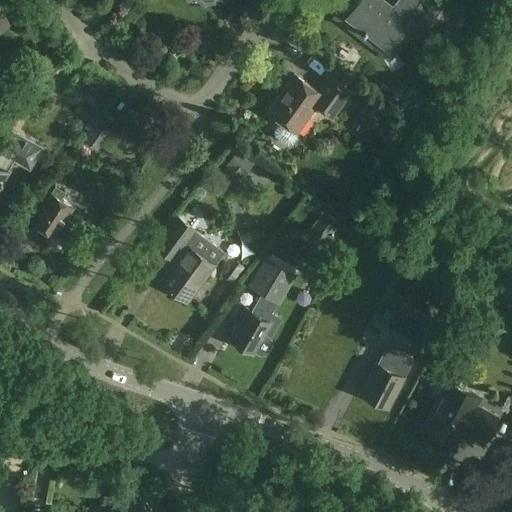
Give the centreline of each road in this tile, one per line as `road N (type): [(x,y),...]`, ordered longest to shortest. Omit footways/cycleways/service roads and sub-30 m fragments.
road 1 (residential): [(50,0),(78,38),(171,110),(196,106),(279,0)]
road 2 (unclassified): [(450,511),(345,452),(206,408)]
road 3 (unclassified): [(206,408),(84,366),(44,341),(0,297)]
road 4 (track): [(186,461),(0,432)]
